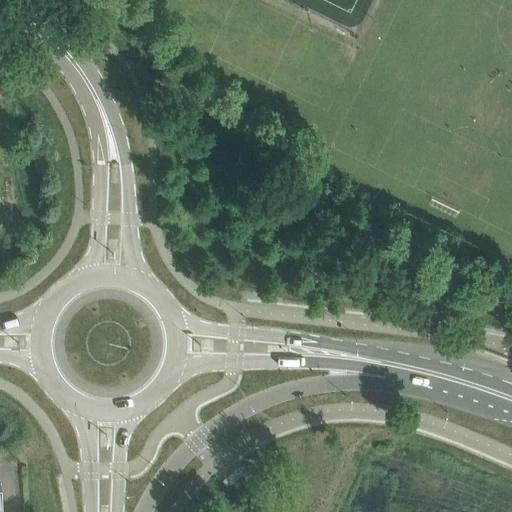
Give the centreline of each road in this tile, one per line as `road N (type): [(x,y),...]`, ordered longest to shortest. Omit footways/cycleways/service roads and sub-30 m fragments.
road 1 (secondary): [(136,511),(156,480),(217,424),(273,397),(322,384),(445,376)]
road 2 (secondary): [(445,376),(388,355),(181,328)]
road 3 (secondary): [(179,364),(445,376)]
road 4 (unclassified): [(131,275),(126,169),(105,122)]
road 5 (unclassified): [(8,0),(65,54),(105,122)]
road 6 (unclassified): [(105,122),(96,274)]
